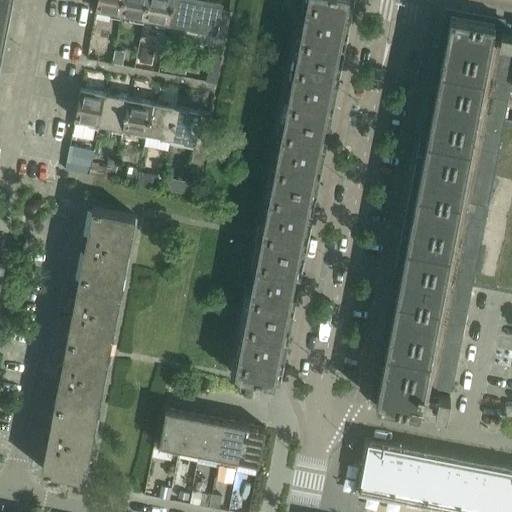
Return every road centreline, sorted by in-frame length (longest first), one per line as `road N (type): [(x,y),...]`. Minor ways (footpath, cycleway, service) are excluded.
road 1 (residential): [(319,411),(399,0)]
road 2 (residential): [(14,494),(69,209)]
road 3 (residential): [(511,446),(319,411)]
road 4 (residential): [(3,173),(38,0)]
